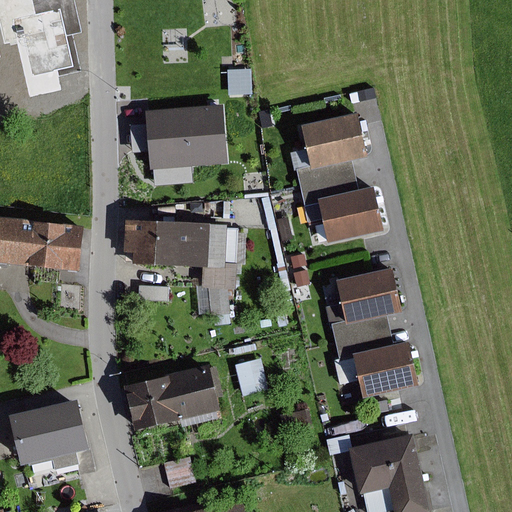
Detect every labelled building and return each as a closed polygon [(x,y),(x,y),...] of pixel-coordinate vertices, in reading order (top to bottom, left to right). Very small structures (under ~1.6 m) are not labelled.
[(31,0),(0,0),(0,9),(7,40),(26,36),(35,74),(73,65),(60,9),(35,15),(31,0)] [(253,69),(229,70),(230,96),(254,95),(253,69)] [(225,107),(151,112),(152,123),(154,152),(157,187),(195,184),(194,166),(229,163),(225,107)] [(359,116),(307,128),(313,151),(293,155),(298,175),(300,174),(354,162),(369,159),(362,130),(359,116)] [(154,152),(152,123),(132,125),(134,153),(154,152)] [(361,194),(354,162),(300,174),(307,206),(361,194)] [(307,206),(303,207),(309,232),(330,227),(334,246),(388,234),(378,190),(361,194),(307,206)] [(90,228),(0,216),(0,261),(85,272),(90,228)] [(289,218),(279,220),(284,242),(294,239),(289,218)] [(227,225),(127,221),(126,252),(137,253),(136,263),(205,266),(225,267),(227,228),(227,225)] [(225,267),(205,266),(205,287),(198,287),(201,316),(213,315),(215,326),(231,324),(229,290),(237,291),(238,263),(247,265),(247,235),(239,234),(239,230),(227,228),(225,267)] [(306,254),(292,257),(295,268),(308,265),(306,254)] [(394,268),(342,280),(347,303),(327,307),(332,328),(334,327),(389,315),(403,311),(394,268)] [(308,270),(295,273),(298,287),(311,284),(308,270)] [(170,287),(141,286),(140,301),(170,302),(170,287)] [(396,346),(389,315),(334,327),(341,358),(396,346)] [(341,358),(337,359),(343,385),(364,380),(368,398),(423,386),(413,343),(396,346),(341,358)] [(261,359),(237,366),(244,396),(269,390),(261,359)] [(213,362),(131,384),(143,430),(197,415),(225,408),(213,362)] [(82,401),(15,417),(26,465),(54,459),(57,470),(81,465),(78,453),(93,449),(82,401)] [(387,401),(375,404),(378,415),(390,412),(387,401)] [(307,411),(282,416),(286,433),(311,427),(307,411)] [(436,511),(418,435),(355,450),(369,511),(390,511),(398,510),(398,511),(436,511)] [(349,436),(328,440),(331,455),(353,450),(349,436)] [(190,457),(166,463),(172,489),(196,484),(190,457)] [(247,511),(245,499),(191,511),(247,511)]
